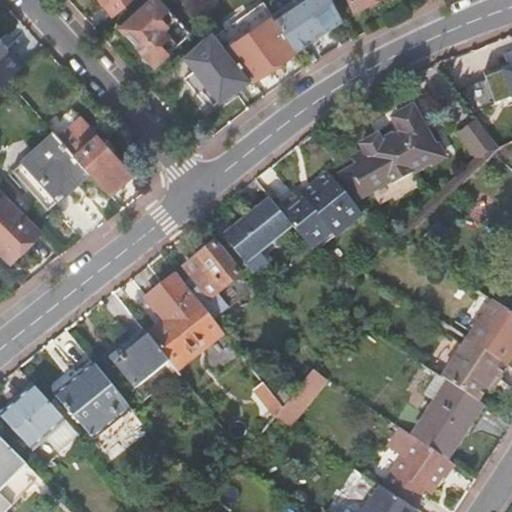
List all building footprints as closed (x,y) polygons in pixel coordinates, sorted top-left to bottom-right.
[(99,0),(111,17),(130,0),(99,0)] [(158,0),(148,0),(119,27),(153,65),(189,33),(158,0)] [(292,0),(271,14),(272,16),(295,49),(307,41),(312,38),(309,34),(339,16),(330,0),(292,0)] [(373,0),(349,0),(354,10),(373,0)] [(272,16),(225,49),(250,79),(250,80),(274,63),(295,49),(272,16)] [(225,49),(211,31),(183,56),(219,101),(240,86),(250,79),(225,49)] [(0,55),(0,86),(7,80),(28,61),(14,44),(0,55)] [(507,64),(482,73),(493,105),(511,98),(511,69),(508,71),(507,64)] [(465,103),(446,76),(425,91),(445,118),(465,103)] [(478,158),(497,146),(478,118),(460,130),(478,158)] [(357,167),(342,175),(357,201),(390,181),(393,185),(429,165),(430,166),(445,158),(436,144),(435,144),(421,123),(396,137),(394,135),(381,143),(376,136),(367,141),(361,144),(366,152),(353,159),(357,167)] [(74,155),(54,132),(11,170),(47,210),(67,192),(90,173),(74,155)] [(90,173),(108,193),(120,181),(130,173),(109,150),(111,146),(104,138),(99,138),(96,135),(74,155),(90,173)] [(272,204),(290,226),(313,254),(341,231),(339,228),(345,223),(347,226),(361,215),(331,178),(305,199),(301,194),(295,186),(285,194),(272,204)] [(0,251),(9,261),(28,242),(39,231),(5,195),(0,190),(0,251)] [(262,206),(222,238),(253,276),(271,261),(266,254),(261,257),(258,253),(290,226),(272,204),(269,200),(262,206)] [(199,256),(184,268),(209,300),(238,276),(213,244),(199,256)] [(146,335),(171,365),(217,327),(174,274),(157,288),(144,299),(162,322),(146,335)] [(511,314),(493,302),(467,340),(506,366),(511,357),(511,314)] [(171,365),(175,370),(177,373),(224,335),(217,327),(171,365)] [(146,335),(143,331),(136,338),(109,359),(148,408),(183,380),(177,373),(175,370),(171,365),(146,335)] [(467,340),(441,378),(446,382),(477,402),(487,388),(493,378),(498,381),(507,367),(506,366),(467,340)] [(137,419),(94,365),(77,378),(55,396),(64,406),(63,408),(67,412),(68,411),(101,448),(137,419)] [(309,399),(324,381),(314,374),(300,391),(309,399)] [(477,402),(446,382),(410,436),(445,460),(481,406),(477,402)] [(263,403),(272,396),(262,383),(253,390),(263,403)] [(64,421),(32,386),(25,393),(0,414),(0,417),(30,452),(64,421)] [(410,436),(398,428),(386,446),(402,456),(381,489),(409,508),(421,489),(428,493),(449,462),(445,460),(410,436)] [(0,511),(5,511),(39,478),(0,439),(0,511)] [(360,511),(415,511),(409,508),(381,489),(378,487),(360,511)]
